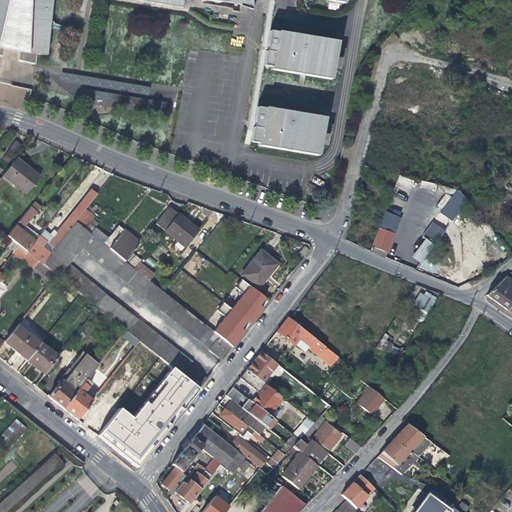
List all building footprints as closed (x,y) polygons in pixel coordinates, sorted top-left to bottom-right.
[(0,0),(0,59),(2,60),(3,54),(11,56),(19,58),(18,63),(36,67),(36,65),(36,58),(48,60),(52,32),(52,28),(53,25),(56,0),(0,0)] [(130,0),(130,1),(185,9),(187,1),(224,7),(225,2),(241,4),(240,7),(254,10),(254,1),(253,0),(130,0)] [(286,0),(347,11),(348,0),(286,0)] [(267,44),(265,53),(268,54),(265,71),(274,72),(273,76),(333,86),(341,43),(279,31),(279,33),(269,31),(267,44)] [(62,74),(61,81),(150,97),(151,89),(82,78),(62,74)] [(379,102),(384,103),(389,85),(384,84),(382,90),(379,102)] [(404,89),(389,85),(384,103),(429,116),(433,101),(416,96),(417,94),(404,91),(404,89)] [(28,101),(27,87),(14,88),(15,102),(28,101)] [(82,90),(81,99),(169,114),(170,105),(82,90)] [(451,98),(439,94),(437,103),(448,106),(451,98)] [(253,116),(251,130),(256,130),(252,146),(261,148),(260,152),(321,161),(329,119),(262,108),(262,110),(254,109),(253,116)] [(375,132),(393,136),(403,139),(406,124),(378,117),(376,126),(375,132)] [(511,119),(482,142),(478,147),(484,154),(498,142),(511,130),(511,119)] [(413,126),(406,124),(403,139),(393,136),(392,141),(396,142),(408,145),(413,126)] [(9,163),(22,145),(16,140),(3,158),(9,163)] [(395,149),(396,149),(405,151),(434,159),(436,151),(408,145),(396,142),(395,149)] [(511,159),(498,142),(484,154),(483,155),(502,179),(511,172),(511,173),(511,159)] [(455,149),(451,157),(450,160),(460,163),(458,165),(468,167),(483,155),(484,154),(478,147),(469,154),(467,154),(456,150),(455,149)] [(370,154),(366,154),(364,163),(363,166),(369,167),(370,164),(382,167),(386,151),(371,148),(370,154)] [(402,163),(405,151),(396,149),(393,160),(402,163)] [(15,159),(1,176),(25,195),(39,178),(27,169),(15,159)] [(445,186),(452,188),(453,189),(463,176),(453,170),(445,186)] [(418,237),(421,239),(429,245),(431,247),(465,200),(458,191),(453,189),(452,188),(437,207),(439,209),(418,237)] [(63,225),(69,229),(74,222),(84,209),(92,199),(96,194),(90,190),(83,199),(73,211),(74,211),(63,225)] [(376,229),(378,229),(381,230),(383,224),(395,229),(393,234),(395,234),(401,216),(400,216),(407,198),(390,191),(376,229)] [(6,236),(18,245),(27,252),(35,242),(19,229),(22,225),(24,226),(39,206),(33,202),(6,236)] [(156,224),(164,230),(177,214),(169,208),(156,224)] [(93,216),(84,209),(74,222),(81,227),(86,222),(88,224),(90,221),(93,216)] [(189,224),(177,214),(164,230),(163,231),(183,247),(197,230),(189,224)] [(95,224),(90,221),(88,224),(86,222),(81,227),(123,261),(138,243),(117,225),(111,233),(107,238),(93,226),(95,224)] [(211,348),(223,358),(231,347),(212,332),(203,325),(162,292),(147,280),(133,269),(123,261),(81,227),(74,222),(69,229),(66,232),(61,240),(59,242),(42,264),(56,276),(63,282),(126,332),(137,320),(68,264),(81,248),(209,350),(211,348)] [(386,253),(393,234),(395,229),(383,224),(381,230),(378,229),(371,248),(386,253)] [(30,231),(24,226),(22,225),(19,229),(35,242),(38,237),(30,231)] [(58,237),(61,240),(66,232),(64,230),(58,237)] [(49,245),(38,237),(35,242),(27,252),(38,261),(42,264),(59,242),(54,238),(49,245)] [(417,263),(429,245),(421,239),(408,257),(411,259),(417,263)] [(31,269),(38,261),(27,252),(18,245),(12,253),(31,269)] [(269,273),(276,264),(258,251),(239,275),(257,289),(269,273)] [(127,261),(134,267),(138,262),(139,261),(132,255),(127,261)] [(152,274),(138,262),(134,267),(133,269),(147,280),(152,274)] [(58,289),(63,282),(56,276),(50,283),(58,289)] [(511,288),(511,282),(504,277),(485,296),(511,314),(511,296),(508,294),(511,288)] [(249,324),(261,308),(259,306),(258,305),(262,298),(249,286),(242,293),(233,288),(222,303),(249,324)] [(410,303),(429,311),(437,300),(422,292),(416,289),(410,303)] [(239,329),(244,321),(222,303),(216,310),(223,317),(212,332),(231,347),(243,332),(239,329)] [(337,357),(286,317),(281,324),(275,331),(292,345),(297,339),(307,346),(306,348),(329,366),(337,357)] [(191,364),(137,320),(126,332),(138,342),(158,358),(171,368),(197,390),(205,380),(188,367),(191,364)] [(14,352),(25,361),(39,344),(17,325),(3,342),(14,352)] [(281,344),(271,336),(266,343),(276,350),(281,344)] [(380,349),(390,351),(392,343),(382,340),(380,349)] [(57,358),(39,344),(25,361),(34,368),(43,375),(57,358)] [(102,348),(91,362),(96,366),(107,352),(102,348)] [(253,359),(245,369),(263,384),(277,367),(259,352),(253,359)] [(53,390),(47,397),(61,408),(85,379),(96,366),(91,362),(84,356),(68,375),(65,372),(58,381),(59,382),(53,390)] [(158,358),(96,436),(136,468),(197,390),(158,358)] [(279,398),(263,384),(245,369),(238,377),(257,392),(249,401),(265,415),(279,398)] [(90,383),(85,379),(61,408),(71,416),(75,419),(90,401),(82,394),(90,383)] [(318,400),(326,407),(340,391),(332,384),(318,400)] [(386,401),(366,385),(361,392),(363,394),(356,403),(374,416),(379,409),(386,401)] [(242,395),(231,386),(226,392),(237,401),(242,395)] [(246,399),(239,408),(244,411),(265,429),(272,421),(265,415),(249,401),(246,399)] [(240,416),(244,411),(239,408),(230,400),(223,409),(248,429),(253,423),(247,418),(245,420),(240,416)] [(257,436),(248,429),(223,409),(218,416),(231,426),(233,428),(232,430),(245,440),(249,435),(254,439),(257,436)] [(319,414),(302,433),(305,436),(323,417),(319,414)] [(0,438),(8,446),(25,427),(16,418),(0,435),(0,438)] [(218,428),(206,418),(201,424),(214,434),(218,428)] [(311,437),(327,450),(334,441),(340,434),(324,421),(311,437)] [(200,445),(214,456),(220,461),(232,471),(243,457),(235,451),(228,445),(214,434),(201,424),(176,456),(170,463),(180,471),(200,445)] [(398,433),(392,439),(407,452),(408,451),(416,457),(430,443),(406,424),(398,433)] [(326,452),(305,436),(302,433),(296,440),(291,445),(300,452),(310,460),(313,457),(319,462),(326,452)] [(233,439),(228,445),(235,451),(236,450),(257,467),(264,458),(236,435),(233,439)] [(289,448),(291,445),(296,440),(291,436),(283,443),(289,448)] [(355,453),(360,447),(348,438),(343,444),(355,453)] [(400,475),(416,457),(408,451),(407,452),(392,439),(387,445),(376,456),(400,475)] [(283,443),(276,451),(281,456),(289,448),(283,443)] [(275,450),(268,458),(274,464),(281,456),(276,451),(275,450)] [(316,465),(310,460),(300,452),(281,475),(297,489),(316,465)] [(0,501),(0,511),(3,511),(60,463),(52,455),(0,501)] [(218,463),(220,461),(214,456),(204,469),(203,470),(209,475),(214,468),(218,463)] [(270,468),(274,464),(268,458),(264,462),(270,468)] [(245,460),(238,468),(243,472),(250,463),(245,460)] [(223,467),(218,463),(214,468),(218,471),(223,467)] [(198,465),(194,470),(199,474),(204,469),(198,465)] [(171,493),(172,491),(184,476),(182,475),(172,468),(160,484),(169,491),(171,493)] [(192,497),(209,475),(203,470),(204,469),(199,474),(194,470),(192,469),(186,477),(184,476),(172,491),(187,503),(192,497)] [(340,495),(347,501),(354,509),(373,489),(358,475),(345,489),(340,495)] [(296,511),(304,505),(279,485),(272,494),(258,511),(296,511)] [(455,511),(451,508),(453,505),(432,490),(428,496),(426,494),(423,498),(412,511),(455,511)] [(205,511),(206,511),(207,511),(208,511),(214,505),(209,501),(200,511),(205,511)] [(347,501),(341,506),(347,511),(352,511),(355,509),(354,509),(347,501)]
